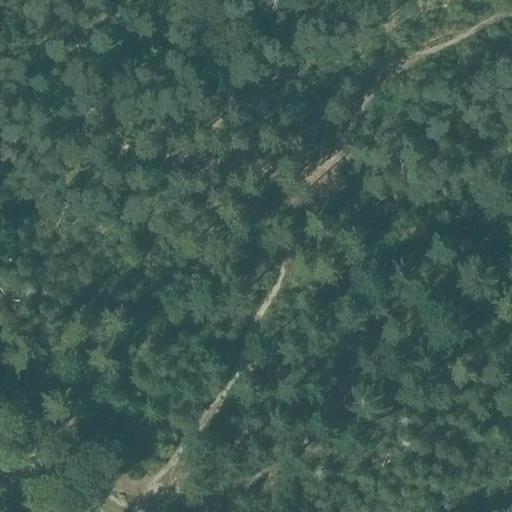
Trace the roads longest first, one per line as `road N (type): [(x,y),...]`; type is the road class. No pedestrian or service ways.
road 1 (track): [(511,18),(402,59),(374,86),(319,179),(117,148),(92,122)]
road 2 (track): [(190,0),(168,59),(142,82),(92,122),(0,156)]
road 3 (track): [(0,436),(116,511)]
